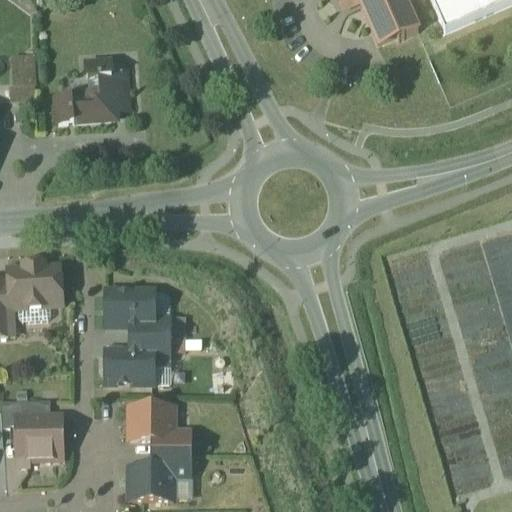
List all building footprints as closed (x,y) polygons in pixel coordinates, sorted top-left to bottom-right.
[(405,0),(359,0),(382,51),(401,43),(402,47),(423,39),(405,0)] [(511,0),(432,0),(449,40),(511,12),(511,0)] [(61,107),(63,132),(119,128),(119,119),(134,118),(131,73),(115,74),(115,71),(91,73),(93,99),(87,105),(61,107)] [(25,125),(26,138),(43,137),(42,125),(25,125)] [(68,271),(17,275),(18,286),(0,287),(0,347),(22,347),(20,320),(71,317),(68,271)] [(129,332),(129,346),(170,346),(170,325),(154,325),(154,299),(106,299),(106,332),(129,332)] [(129,359),(106,360),(105,390),(153,390),(153,367),(170,367),(170,346),(129,346),(129,359)] [(50,423),(49,407),(1,409),(2,434),(16,434),(16,424),(50,423)] [(173,414),(129,414),(129,446),(153,446),(153,460),(189,460),(189,438),(173,438),(173,414)] [(50,423),(16,424),(16,434),(17,466),(63,465),(61,423),(50,423)] [(153,474),(129,474),(129,506),(173,506),(173,482),(189,482),(189,460),(153,460),(153,474)]
